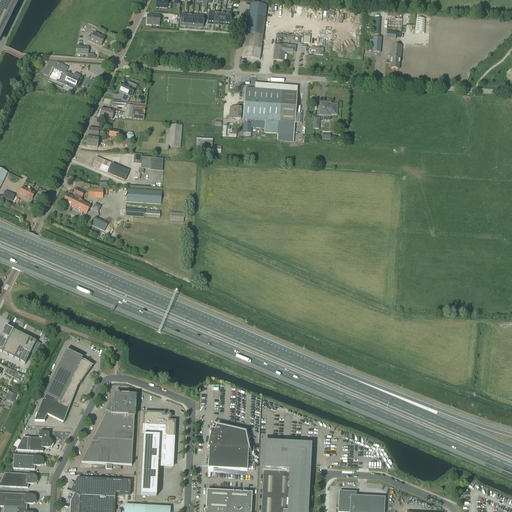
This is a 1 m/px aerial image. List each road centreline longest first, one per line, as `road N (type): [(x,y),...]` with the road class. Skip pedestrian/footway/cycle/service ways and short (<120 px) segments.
road 1 (motorway): [(0,252),(511,468)]
road 2 (unclassified): [(511,93),(115,62)]
road 3 (motorway): [(330,375),(0,235)]
road 4 (unclassified): [(187,511),(187,402),(115,377),(101,384),(54,480),(52,511)]
road 5 (residential): [(4,289),(115,62)]
road 6 (motorway): [(511,452),(330,375)]
road 7 (motorway): [(511,435),(330,375)]
road 8 (unclassified): [(321,511),(322,473),(379,477),(454,511)]
